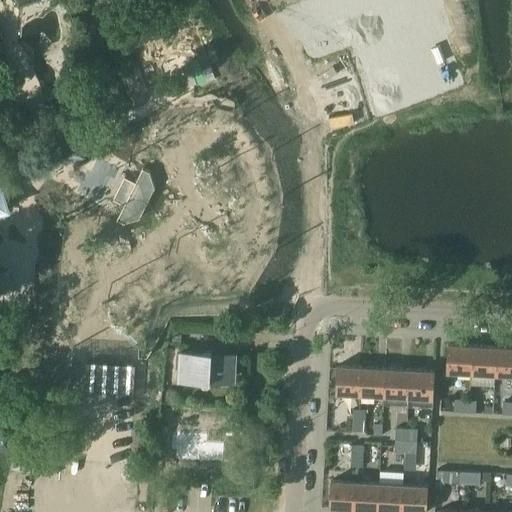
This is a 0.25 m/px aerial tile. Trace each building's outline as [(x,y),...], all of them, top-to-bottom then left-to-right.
[(199,58),(190,61),(190,63),(197,83),(198,84),(207,81),(202,69),(199,58)] [(85,157),(83,148),(60,154),(62,163),(73,161),(85,157)] [(125,205),(124,204),(121,213),(119,216),(118,217),(123,220),(125,221),(140,216),(155,187),(150,169),(148,169),(143,166),(143,167),(140,173),(136,182),(125,205)] [(125,176),(113,199),(119,202),(124,204),(125,205),(136,182),(130,179),(125,176)] [(173,332),(173,343),(181,343),(181,333),(173,332)] [(447,370),(471,372),(472,344),(448,343),(447,370)] [(471,372),(495,373),(496,346),(472,344),(471,372)] [(495,373),(511,373),(511,346),(496,346),(495,373)] [(177,353),(176,367),(178,368),(180,368),(180,377),(228,380),(229,361),(212,360),(212,352),(203,351),(182,350),(181,353),(179,353),(177,353)] [(87,362),(85,390),(134,393),(135,365),(87,362)] [(336,392),(361,393),(362,366),(338,365),(336,392)] [(361,393),(384,394),(386,367),(362,366),(361,393)] [(384,402),(409,404),(411,369),(386,367),(384,394),(384,402)] [(411,369),(409,404),(433,405),(435,370),(411,369)] [(454,410),(465,410),(465,398),(455,398),(454,410)] [(465,398),(465,410),(476,411),(477,399),(465,398)] [(502,413),(511,413),(511,400),(502,400),(502,413)] [(353,408),(353,419),(365,419),(365,409),(353,408)] [(365,419),(353,419),(352,430),(364,430),(365,419)] [(374,424),(373,434),(382,435),(383,424),(374,424)] [(396,427),(395,439),(407,440),(407,428),(396,427)] [(407,428),(407,440),(417,441),(418,428),(407,428)] [(395,451),(406,452),(407,440),(395,439),(395,451)] [(407,440),(406,452),(417,453),(417,441),(407,440)] [(351,444),(351,454),(363,455),(363,444),(351,444)] [(363,455),(351,454),(350,465),(363,466),(363,455)] [(459,482),(470,482),(470,470),(459,470),(459,482)] [(470,470),(470,482),(481,483),(481,471),(470,470)] [(330,507),(354,508),(356,481),(331,480),(330,507)] [(354,508),(378,509),(380,482),(356,481),(354,508)] [(378,509),(403,511),(404,483),(380,482),(378,509)] [(404,483),(403,511),(427,511),(429,485),(404,483)] [(488,511),(511,511),(511,502),(505,502),(503,511),(500,511),(488,511)]
